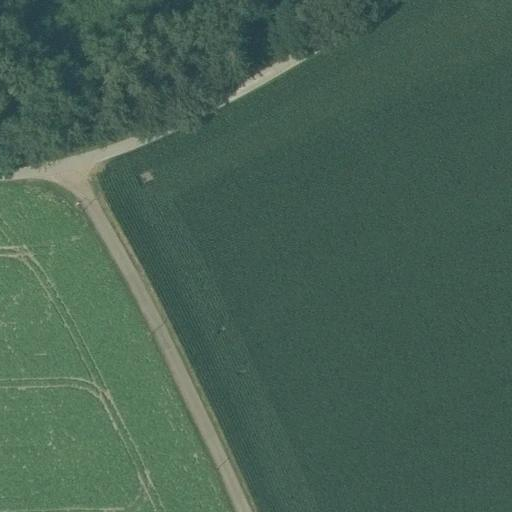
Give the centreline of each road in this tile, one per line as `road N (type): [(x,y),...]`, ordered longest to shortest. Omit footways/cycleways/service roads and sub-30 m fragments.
road 1 (unclassified): [(91,158),(240,511)]
road 2 (unclassified): [(399,0),(198,112),(91,158)]
